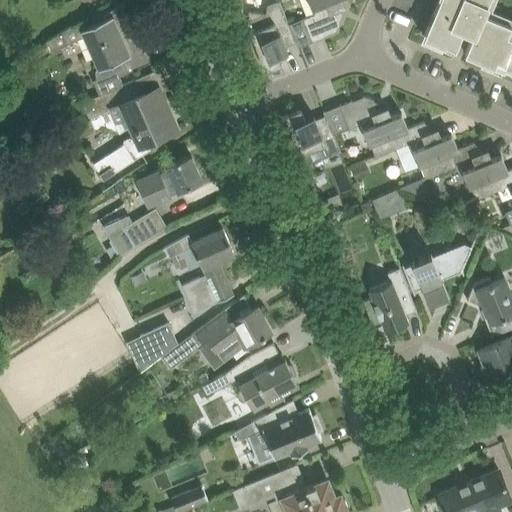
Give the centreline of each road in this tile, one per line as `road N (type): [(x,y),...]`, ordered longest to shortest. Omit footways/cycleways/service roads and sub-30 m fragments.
road 1 (unclassified): [(0,353),(191,223),(269,191)]
road 2 (residential): [(383,470),(269,191)]
road 3 (residential): [(511,123),(358,56)]
road 4 (residential): [(476,433),(446,363),(419,349),(388,362)]
road 5 (residential): [(238,105),(358,56)]
